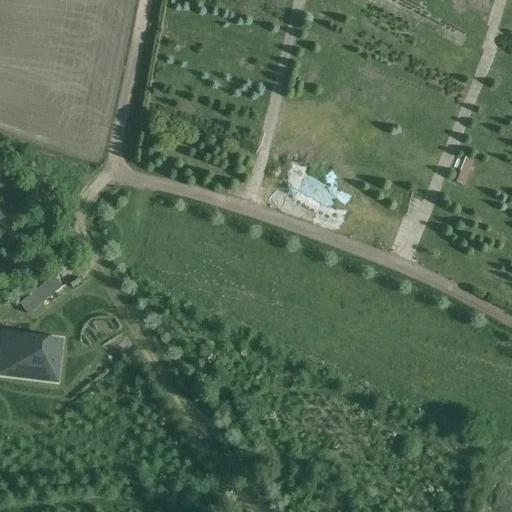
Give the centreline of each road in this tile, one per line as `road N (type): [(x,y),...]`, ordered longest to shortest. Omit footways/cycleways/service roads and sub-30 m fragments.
road 1 (unclassified): [(511,321),(398,265),(122,174),(115,151),(142,0)]
road 2 (unknown): [(293,0),(248,211)]
